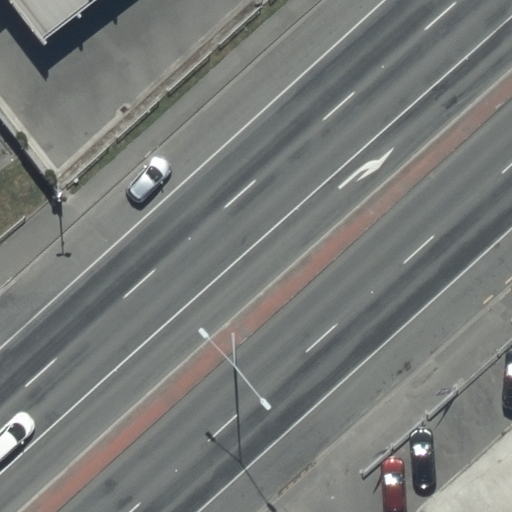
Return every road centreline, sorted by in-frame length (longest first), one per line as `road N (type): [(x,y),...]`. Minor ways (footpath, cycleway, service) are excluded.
road 1 (primary): [(0,407),(460,0)]
road 2 (primary): [(511,163),(129,511)]
